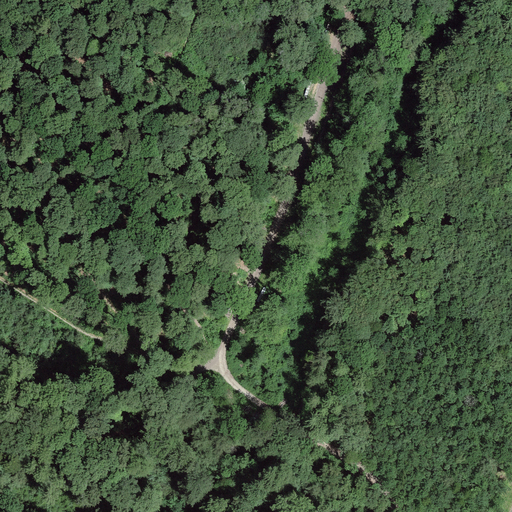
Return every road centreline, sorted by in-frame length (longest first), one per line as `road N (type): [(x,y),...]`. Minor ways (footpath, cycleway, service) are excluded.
road 1 (track): [(223,360),(316,133),(356,0)]
road 2 (track): [(223,360),(230,382),(379,486)]
